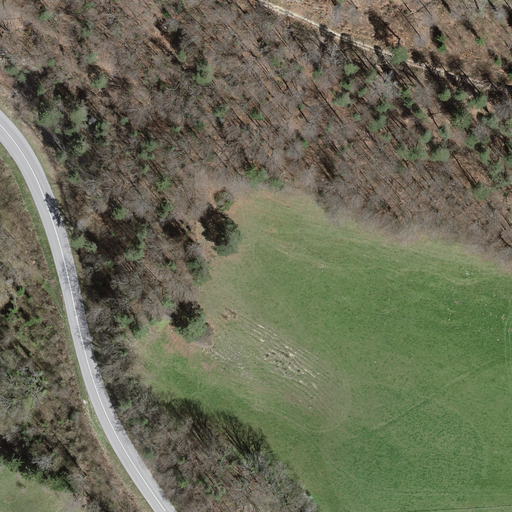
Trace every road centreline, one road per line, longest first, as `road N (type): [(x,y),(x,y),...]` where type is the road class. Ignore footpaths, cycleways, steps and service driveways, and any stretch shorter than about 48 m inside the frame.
road 1 (primary): [(0,124),(49,212),(102,406),(166,511)]
road 2 (track): [(253,0),(333,35),(511,92)]
